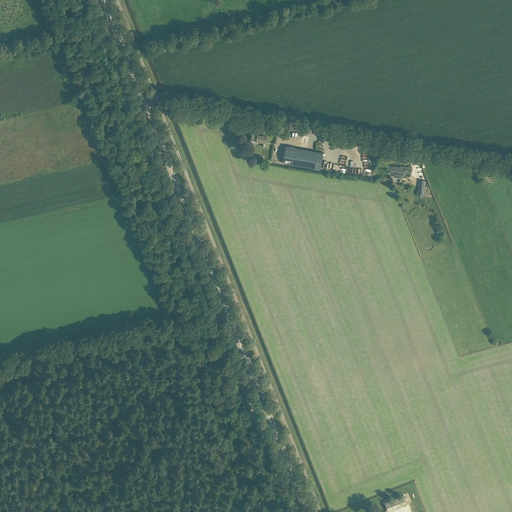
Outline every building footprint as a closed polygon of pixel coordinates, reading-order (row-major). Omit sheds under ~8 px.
[(255,144),(255,140),(256,140),(256,141),(262,142),(261,146),(264,146),(265,143),(266,136),(257,134),(252,133),(251,139),(250,143),(255,144)] [(286,146),(286,151),(284,162),(321,168),(323,152),(286,146)] [(347,165),(351,166),(352,160),(348,159),(349,157),(342,155),(340,163),(347,165)] [(390,173),(394,173),(400,174),(399,178),(403,178),(403,174),(410,175),(411,167),(402,166),(402,167),(391,166),(390,173)] [(385,502),(388,511),(407,504),(403,494),(385,502)]
